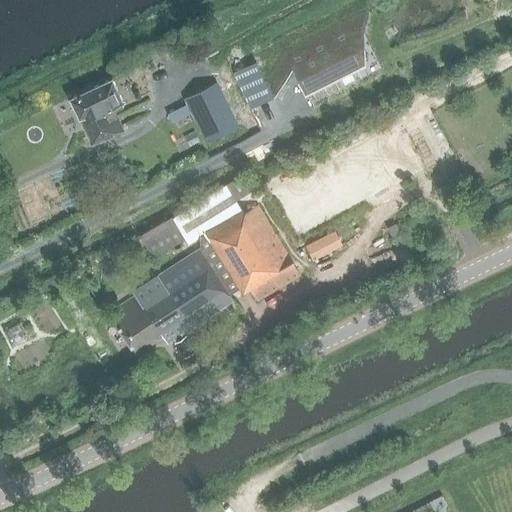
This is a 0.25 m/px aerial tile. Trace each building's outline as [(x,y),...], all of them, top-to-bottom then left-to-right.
[(288,71),(290,70),(303,94),(359,65),(348,43),(360,36),(359,34),(362,24),(287,62),(277,87),(288,71)] [(91,144),(111,134),(122,129),(113,110),(122,106),(121,103),(122,102),(111,80),(69,99),(91,144)] [(205,144),(238,128),(216,83),(183,99),(186,106),(167,115),(171,123),(190,113),(205,144)] [(226,185),(234,200),(249,191),(240,177),(226,185)] [(199,239),(200,248),(228,294),(238,288),(241,295),(250,290),(257,302),(299,277),(257,206),(243,214),(234,200),(226,185),(175,215),(191,242),(198,237),(199,239)] [(397,245),(406,240),(395,222),(387,227),(397,245)] [(312,258),(343,244),(335,228),(304,243),(312,258)] [(233,305),(231,301),(202,253),(134,293),(137,298),(118,309),(123,317),(114,323),(135,354),(162,336),(166,344),(172,341),(183,359),(193,353),(182,335),(233,305)]
